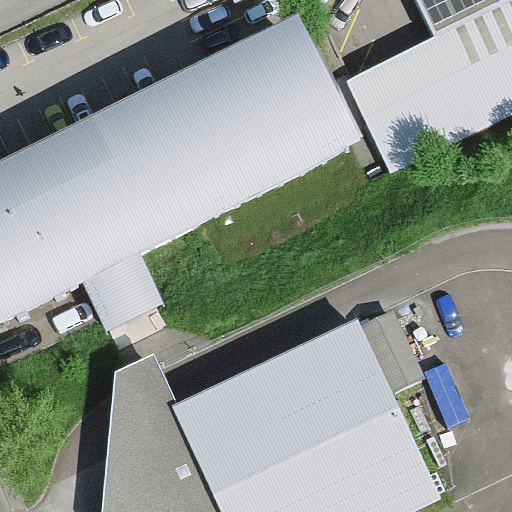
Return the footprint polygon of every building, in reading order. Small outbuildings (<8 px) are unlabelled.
[(511,3),(511,0),(413,0),(434,42),(511,3)] [(511,115),(511,3),(434,42),(348,84),(392,174),(511,115)] [(361,139),(298,13),(0,162),(0,320),(81,280),(107,332),(164,303),(138,251),(361,139)] [(362,328),(394,395),(425,381),(393,314),(362,328)] [(362,328),(358,317),(175,401),(152,353),(115,370),(101,511),(418,511),(443,500),(394,395),(362,328)]
